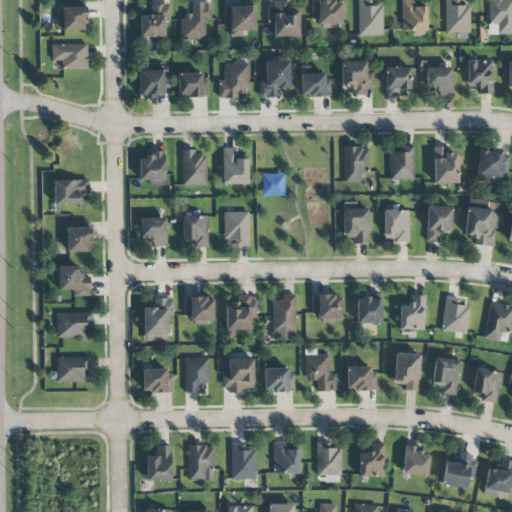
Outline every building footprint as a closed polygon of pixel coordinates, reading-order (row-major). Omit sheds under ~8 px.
[(356,0),(358,36),(383,35),(382,4),(372,4),(372,0),(356,0)] [(426,6),(415,6),(414,0),(400,0),(401,31),(412,31),(412,35),(425,35),(426,6)] [(469,5),(459,6),(458,0),(444,0),(444,33),(469,33),(469,5)] [(511,0),(487,0),(488,34),(511,33),(511,0)] [(313,1),(313,25),(341,24),(341,1),(313,1)] [(273,36),(298,37),(299,8),(286,7),(286,2),(269,2),(269,25),(273,25),(273,36)] [(139,37),(164,37),(164,22),(169,22),(169,3),(149,4),(149,11),(139,11),(139,37)] [(205,39),(205,20),(211,20),(211,3),(191,3),(191,14),(181,14),(182,40),(205,39)] [(85,6),(62,7),(62,31),(86,30),(85,6)] [(254,31),(254,6),(223,7),(224,26),(230,26),(231,36),(242,36),(242,31),(254,31)] [(88,69),(87,44),(51,44),(51,63),(59,63),(60,70),(88,69)] [(492,60),(466,61),(467,87),(478,87),(478,94),(492,94),(492,60)] [(260,98),(279,98),(279,89),(289,88),(289,61),(265,61),(265,81),(259,81),(260,98)] [(341,90),(355,90),(355,93),(372,92),(371,74),(366,74),(366,61),(341,62),(341,90)] [(247,63),(224,64),(224,81),(218,81),(218,99),(237,98),(237,94),(248,94),(247,63)] [(301,97),(327,96),(326,73),(310,74),(310,66),(300,67),(301,97)] [(410,67),(384,68),(385,96),(399,96),(399,89),(410,89),(410,67)] [(451,68),(428,67),(427,94),(451,95),(451,68)] [(138,71),(138,97),(163,96),(163,70),(138,71)] [(177,74),(177,97),(207,97),(207,79),(201,79),(201,73),(177,74)] [(413,179),(413,145),(399,145),(399,152),(388,152),(388,179),(413,179)] [(434,184),(457,183),(457,155),(446,155),(446,147),(433,147),(434,184)] [(222,148),(222,184),(247,184),(247,155),(237,155),(237,148),(222,148)] [(344,182),(360,182),(360,173),(368,173),(368,148),(344,148),(344,182)] [(182,186),(206,185),(206,154),(195,154),(195,150),(181,150),(182,186)] [(164,152),(152,152),(152,158),(139,158),(139,181),(149,181),(149,186),(164,186),(164,152)] [(476,176),(484,176),(484,183),(500,183),(500,172),(507,173),(508,153),(477,152),(476,176)] [(88,180),(53,181),(54,205),(82,205),(82,195),(88,195),(88,180)] [(368,242),(367,209),(353,209),(353,206),(343,207),(344,242),(368,242)] [(425,241),(438,242),(438,233),(451,233),(451,207),(426,206),(425,241)] [(476,246),(494,247),(496,210),(466,209),(464,237),(477,238),(476,246)] [(408,210),(383,210),(383,241),(409,240),(408,210)] [(248,212),(224,212),(224,246),(249,246),(248,212)] [(207,216),(182,215),(182,240),(192,240),(192,246),(207,247),(207,216)] [(140,218),(140,239),(150,239),(150,246),(166,246),(165,218),(140,218)] [(66,252),(90,252),(89,227),(63,227),(63,244),(66,244),(66,252)] [(73,296),(90,296),(89,277),(80,277),(80,266),(52,266),(53,282),(57,282),(57,290),(73,290),(73,296)] [(272,339),(295,339),(295,295),(281,296),(281,301),(272,301),(272,339)] [(311,296),(312,314),(318,314),(318,322),(341,321),(341,295),(311,296)] [(399,303),(398,329),(423,330),(424,296),(410,296),(410,303),(399,303)] [(463,298),(444,296),(441,331),(466,333),(468,306),(463,306),(463,298)] [(213,297),(183,298),(184,320),(213,319),(213,297)] [(143,342),(167,341),(166,316),(173,315),(173,298),(154,299),(154,308),(143,308),(143,342)] [(250,317),(256,317),(256,298),(237,298),(237,302),(225,302),(226,331),(251,330),(250,317)] [(356,323),(380,324),(380,299),(357,298),(356,323)] [(483,338),(499,341),(501,332),(509,334),(511,319),(511,306),(490,302),(483,338)] [(92,312),(55,313),(56,338),(87,337),(87,328),(92,328),(92,312)] [(404,391),(417,391),(419,354),(394,353),(393,384),(404,385),(404,391)] [(328,355),(304,355),(305,381),(316,380),(316,392),(335,391),(335,374),(329,374),(328,355)] [(55,358),(56,382),(83,382),(83,371),(89,371),(89,357),(55,358)] [(185,393),(198,392),(198,388),(208,387),(208,358),(184,358),(185,393)] [(253,388),(253,358),(228,359),(228,371),(222,371),(222,391),(242,391),(242,388),(253,388)] [(458,359),(433,358),(432,387),(440,387),(439,394),(456,395),(458,359)] [(375,368),(345,368),(346,391),(376,390),(375,368)] [(142,393),(172,392),(171,369),(141,370),(142,393)] [(263,370),(264,392),(293,391),(292,369),(263,370)] [(500,371),(475,369),(472,393),(481,394),(480,401),(497,403),(500,371)] [(287,450),(287,442),(272,443),(273,474),(299,473),(299,450),(287,450)] [(341,449),(329,448),(329,442),(316,442),(315,475),(340,476),(341,449)] [(255,479),(256,444),(231,443),(230,479),(255,479)] [(358,453),(359,478),(384,477),(383,444),(369,445),(369,453),(358,453)] [(401,473),(426,476),(429,455),(421,454),(422,448),(405,445),(401,473)] [(145,455),(146,482),(171,481),(170,446),(155,446),(155,455),(145,455)] [(212,446),(187,446),(188,481),(213,481),(212,446)] [(446,458),(441,484),(468,489),(474,457),(458,454),(457,460),(446,458)] [(511,461),(500,460),(500,465),(487,463),(483,496),(500,497),(500,493),(508,494),(509,485),(511,485),(511,461)]
